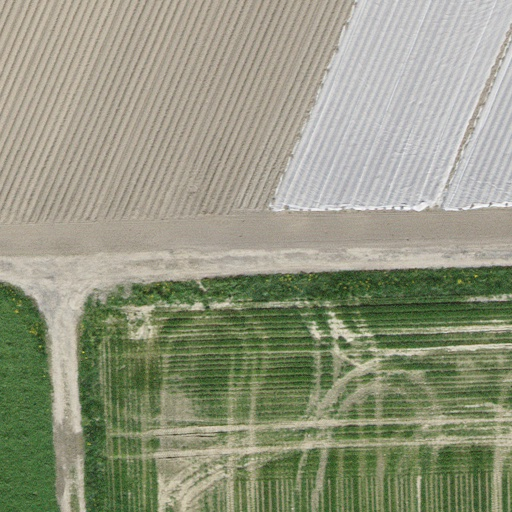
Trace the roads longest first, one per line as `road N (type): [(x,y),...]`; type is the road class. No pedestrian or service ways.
road 1 (track): [(0,269),(511,255)]
road 2 (track): [(59,268),(78,511)]
